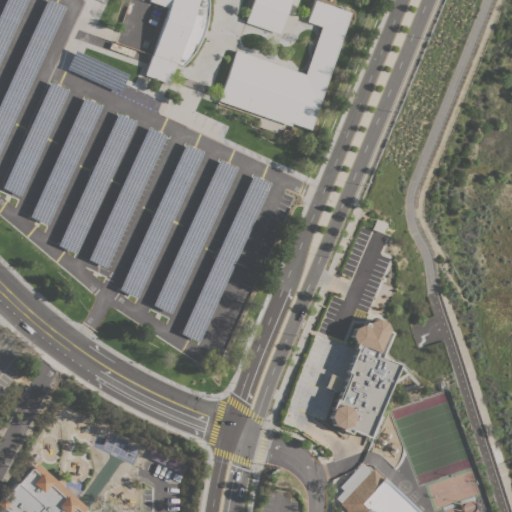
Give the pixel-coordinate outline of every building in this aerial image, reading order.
[(0,11),(5,0),(27,0),(0,59),(0,11)] [(0,100),(45,0),(48,0),(64,7),(0,149),(0,100)] [(143,75),(166,8),(148,1),(148,0),(207,0),(207,9),(206,15),(204,26),(200,38),(195,48),(190,56),(181,66),(175,64),(168,84),(143,75)] [(252,0),(290,0),(278,34),(245,23),(252,0)] [(307,130),(290,124),(289,126),(217,101),(235,50),(304,75),(320,27),(306,22),(313,1),(348,13),(307,130)] [(74,51),(127,75),(118,93),(66,69),(71,58),(74,51)] [(49,82),(68,91),(19,196),(1,188),(49,82)] [(83,97),(101,106),(47,225),(29,217),(83,97)] [(117,113),(135,122),(75,254),(56,245),(117,113)] [(147,128),(165,136),(105,268),(87,260),(147,128)] [(184,144),(202,152),(135,298),(118,290),(184,144)] [(218,160),(236,168),(169,314),(151,305),(218,160)] [(251,175),(270,184),(197,342),(179,334),(251,175)] [(366,438),(349,431),(347,435),(338,431),(338,429),(331,426),(327,417),(330,409),(329,409),(333,399),(335,400),(338,391),(335,390),(334,392),(324,387),(329,374),(340,379),(339,380),(343,381),(346,373),(344,373),(354,349),(352,348),(353,345),(352,344),(349,337),(352,328),(359,325),(361,326),(362,322),(365,324),(366,322),(374,319),(381,322),(385,330),(384,331),(388,333),(378,357),(395,365),(366,438)] [(174,470),(165,467),(156,461),(147,458),(150,453),(152,449),(161,454),(170,457),(177,461),(180,463),(187,466),(183,475),(174,470)] [(86,508),(82,511),(0,511),(0,497),(2,498),(16,483),(17,484),(32,468),(33,469),(38,464),(86,508)] [(340,511),(341,511),(342,511),(344,511),(346,510),(339,504),(340,503),(335,498),(343,490),(339,487),(361,464),(370,472),(373,469),(418,511),(340,511)]
